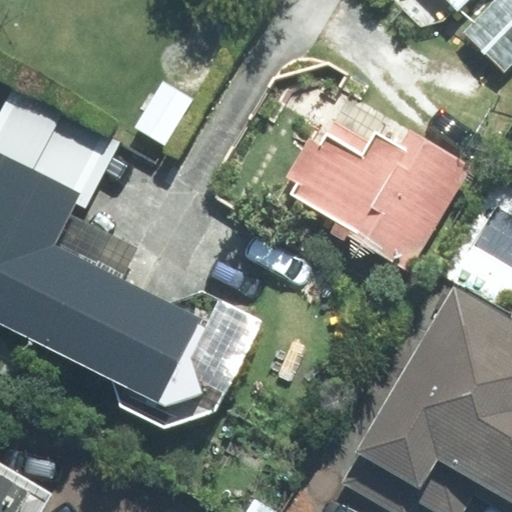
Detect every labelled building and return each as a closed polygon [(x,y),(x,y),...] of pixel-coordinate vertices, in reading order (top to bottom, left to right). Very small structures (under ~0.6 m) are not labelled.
[(421,0),(441,20),(455,6),(467,16),(483,0),(421,0)] [(511,72),(511,0),(502,0),(468,36),(510,75),(511,72)] [(125,131),(166,154),(181,124),(140,102),(125,131)] [(344,129),(332,150),(318,141),(296,179),(310,188),(304,200),(350,227),(346,233),(422,277),(484,171),(422,134),(412,150),(390,136),(381,151),(344,129)] [(0,322),(175,411),(218,325),(67,249),(92,199),(1,153),(0,154),(0,322)] [(511,511),(511,321),(461,291),(346,488),(386,511),(417,511),(421,505),(432,511),(470,511),(478,499),(501,511),(511,511)] [(0,511),(37,511),(45,500),(0,473),(0,511)] [(283,511),(284,511),(252,492),(239,511),(283,511)]
